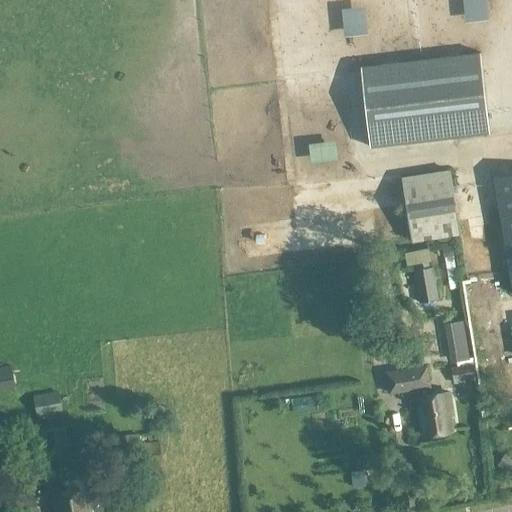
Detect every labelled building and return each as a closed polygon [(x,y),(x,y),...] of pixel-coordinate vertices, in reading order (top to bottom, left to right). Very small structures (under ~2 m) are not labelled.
[(371,147),(490,133),(480,53),(362,68),(371,147)] [(412,242),(460,235),(450,169),(402,177),(412,242)] [(511,174),(493,177),(511,292),(511,174)] [(442,248),(444,257),(453,256),(452,246),(442,248)] [(434,268),(414,271),(419,303),(439,300),(434,268)] [(445,324),(451,363),(469,360),(463,321),(445,324)] [(469,364),(450,368),(453,384),(472,381),(469,364)] [(0,370),(0,391),(15,389),(11,369),(0,370)] [(33,396),(37,418),(63,412),(59,390),(33,396)] [(447,395),(418,401),(426,439),(452,433),(447,411),(450,410),(447,395)] [(65,427),(39,432),(46,470),(73,466),(65,427)] [(126,467),(161,463),(159,443),(124,446),(126,467)] [(510,473),(511,470),(511,460),(505,455),(498,465),(510,473)] [(119,511),(114,486),(101,488),(103,502),(92,504),(89,488),(52,495),(55,511),(119,511)] [(0,500),(0,511),(37,511),(35,493),(0,500)]
